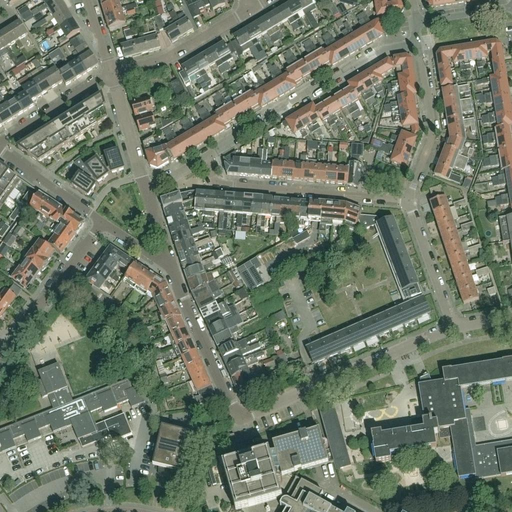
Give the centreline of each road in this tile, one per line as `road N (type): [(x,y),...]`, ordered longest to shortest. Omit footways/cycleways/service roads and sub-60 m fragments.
road 1 (residential): [(201,158),(375,53),(419,43)]
road 2 (residential): [(242,417),(451,328)]
road 3 (residential): [(408,203),(217,184),(201,158)]
road 4 (residential): [(0,360),(102,221)]
road 5 (residential): [(242,417),(232,412),(171,268)]
road 6 (residential): [(408,203),(432,130),(419,43)]
road 7 (residential): [(111,74),(166,57),(247,8)]
road 8 (residential): [(451,328),(408,203)]
road 9 (residential): [(0,145),(111,74)]
road 10 (residential): [(102,221),(0,150)]
road 11 (residential): [(144,192),(111,74)]
